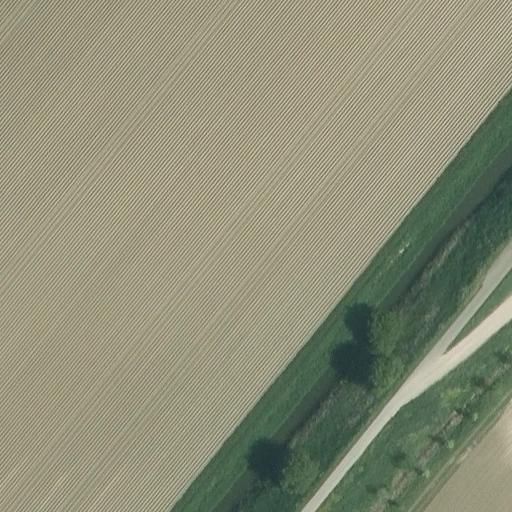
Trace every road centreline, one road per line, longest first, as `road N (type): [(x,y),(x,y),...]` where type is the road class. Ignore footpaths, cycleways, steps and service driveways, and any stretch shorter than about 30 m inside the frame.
road 1 (unclassified): [(308,511),(511,262)]
road 2 (track): [(419,376),(443,371),(511,303)]
